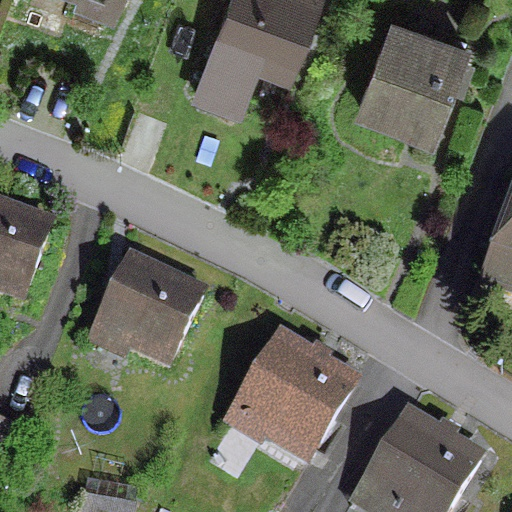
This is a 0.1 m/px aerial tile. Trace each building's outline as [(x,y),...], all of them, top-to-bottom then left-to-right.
[(111,0),(105,17),(108,18),(114,0),(111,0)] [(286,69),(282,78),(285,79),(314,0),(227,0),(191,95),(236,112),(256,57),(286,69)] [(354,108),(430,136),(462,51),(386,23),(354,108)] [(46,230),(0,212),(0,294),(19,302),(46,230)] [(511,214),(484,289),(511,299),(511,214)] [(199,299),(125,263),(86,342),(89,343),(98,326),(127,340),(123,347),(165,368),(199,299)] [(304,462),(350,388),(319,369),(321,366),(310,359),(308,362),(276,342),(224,425),(227,427),(236,412),(264,429),(260,435),(304,462)] [(402,419),(401,419),(350,503),(353,504),(362,489),(390,506),(386,511),(446,511),(476,465),(445,446),(447,443),(436,436),(434,439),(402,419)] [(0,484),(20,434),(0,426),(0,484)] [(129,511),(130,509),(79,500),(76,511),(129,511)]
